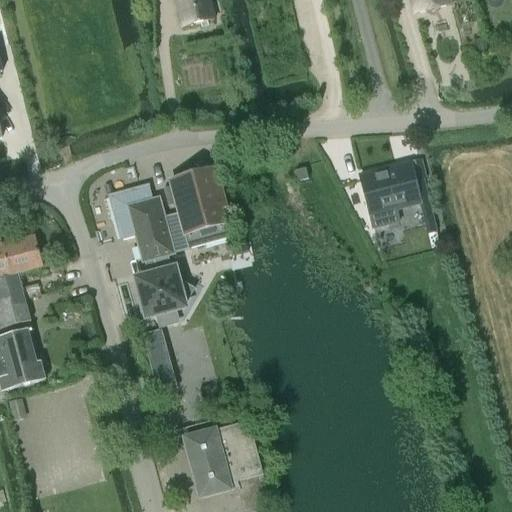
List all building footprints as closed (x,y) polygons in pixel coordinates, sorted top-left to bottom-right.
[(174,0),(182,30),(213,21),(207,0),(174,0)] [(409,0),(413,15),(450,6),(448,0),(409,0)] [(485,40),(475,42),(478,53),(487,51),(485,40)] [(410,164),(359,177),(373,229),(399,223),(396,211),(428,203),(423,182),(426,181),(421,162),(410,165),(410,164)] [(298,182),(309,180),(307,169),(296,171),(298,182)] [(215,170),(171,182),(180,214),(189,248),(226,237),(227,240),(228,239),(225,226),(230,224),(215,170)] [(150,188),(112,198),(124,241),(138,237),(145,262),(147,261),(151,277),(138,281),(143,301),(140,302),(144,315),(147,314),(148,319),(158,316),(161,328),(179,323),(175,311),(189,288),(178,281),(175,270),(172,272),(168,257),(190,251),(189,248),(180,214),(164,219),(159,201),(154,202),(150,188)] [(433,216),(424,220),(427,233),(437,231),(433,216)] [(0,306),(25,301),(19,276),(44,269),(36,238),(3,247),(0,235),(0,306)] [(60,244),(48,245),(49,253),(61,252),(60,244)] [(25,301),(0,306),(0,330),(32,323),(27,301),(25,301)] [(0,382),(3,392),(45,381),(32,332),(0,340),(0,382)] [(18,402),(9,404),(14,423),(23,421),(18,402)] [(256,511),(257,511),(265,481),(249,423),(214,432),(214,433),(186,440),(201,498),(237,489),(243,511),(256,511)]
